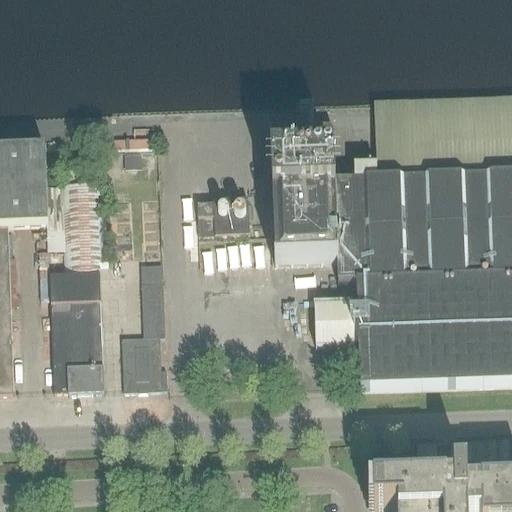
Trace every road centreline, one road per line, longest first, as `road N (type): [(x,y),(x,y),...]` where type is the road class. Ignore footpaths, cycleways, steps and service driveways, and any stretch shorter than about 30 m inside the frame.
road 1 (unclassified): [(0,439),(511,421)]
road 2 (residential): [(0,497),(325,479),(342,485)]
road 3 (unknown): [(183,320),(179,156),(171,143),(130,134)]
road 4 (unknown): [(46,437),(33,247)]
